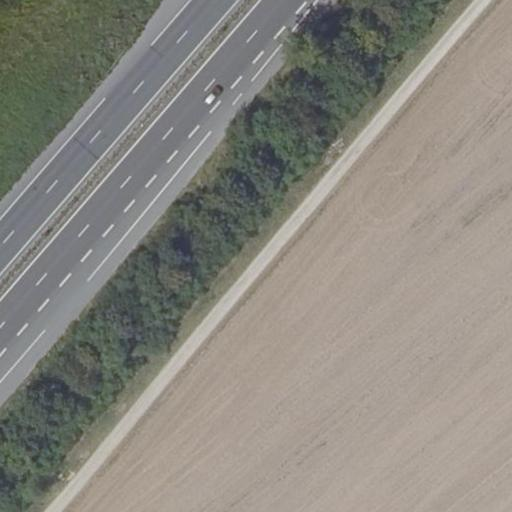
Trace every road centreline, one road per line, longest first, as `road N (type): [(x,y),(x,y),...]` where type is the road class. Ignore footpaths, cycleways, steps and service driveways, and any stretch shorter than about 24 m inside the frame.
road 1 (track): [(55,511),(490,0)]
road 2 (trunk): [(0,341),(296,0)]
road 3 (trunk): [(217,0),(0,251)]
